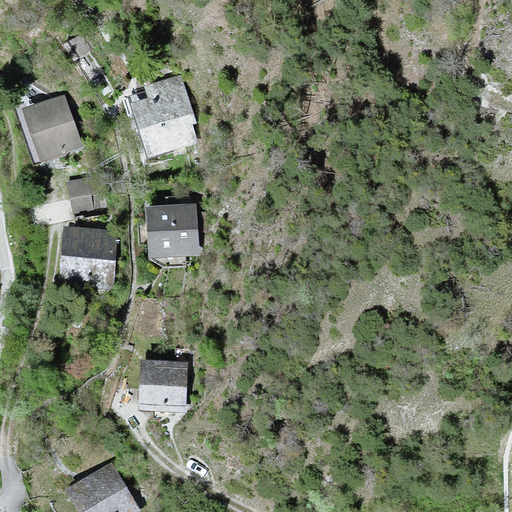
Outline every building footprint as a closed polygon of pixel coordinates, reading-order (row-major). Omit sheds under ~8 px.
[(134,106),(149,154),(196,140),(176,75),(144,85),(149,102),(134,106)] [(22,112),(44,159),(80,143),(59,95),(22,112)] [(92,176),(68,179),(72,210),(95,208),(92,176)] [(192,209),(148,212),(151,264),(195,261),(192,209)] [(71,229),(65,279),(108,284),(114,233),(71,229)] [(144,365),(143,409),(183,411),(185,366),(144,365)] [(70,492),(81,511),(135,511),(139,510),(114,467),(70,492)]
